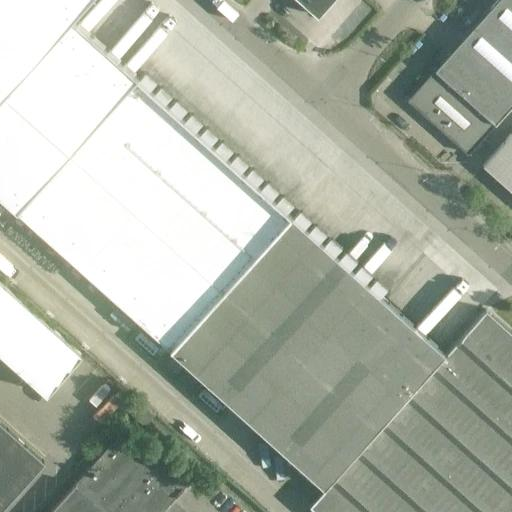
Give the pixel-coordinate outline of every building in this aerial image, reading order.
[(0,0),(0,196),(15,210),(135,76),(70,18),(86,0),(0,0)] [(300,0),(317,16),(331,0),(300,0)] [(511,0),(498,0),(463,40),(442,62),(436,63),(436,69),(408,100),(469,154),(511,106),(511,0)] [(135,76),(15,210),(171,349),(291,216),(135,76)] [(511,131),(483,164),(511,190),(511,131)] [(511,511),(511,333),(486,310),(446,354),(384,298),(291,216),(171,349),(325,489),(310,506),(317,511),(511,511)] [(80,354),(0,281),(0,352),(45,393),(80,354)] [(138,399),(128,410),(145,426),(155,414),(138,399)] [(0,421),(0,511),(27,481),(45,462),(0,421)] [(121,434),(78,481),(50,511),(161,511),(189,482),(152,449),(146,456),(121,434)]
